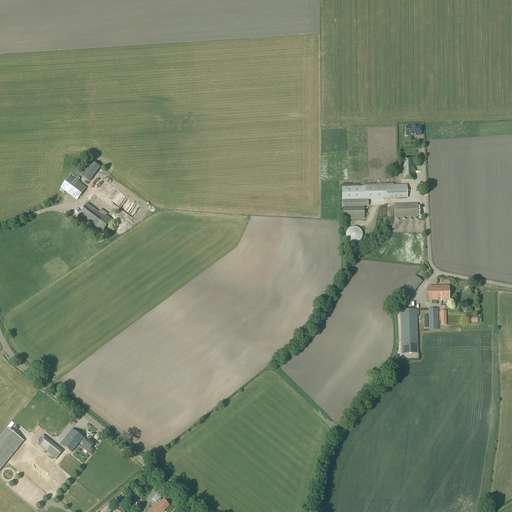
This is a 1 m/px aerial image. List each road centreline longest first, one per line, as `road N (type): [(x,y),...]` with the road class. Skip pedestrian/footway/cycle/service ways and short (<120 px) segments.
road 1 (unclassified): [(204,511),(17,361),(0,336)]
road 2 (unclassified): [(511,286),(438,272),(428,258),(425,203)]
